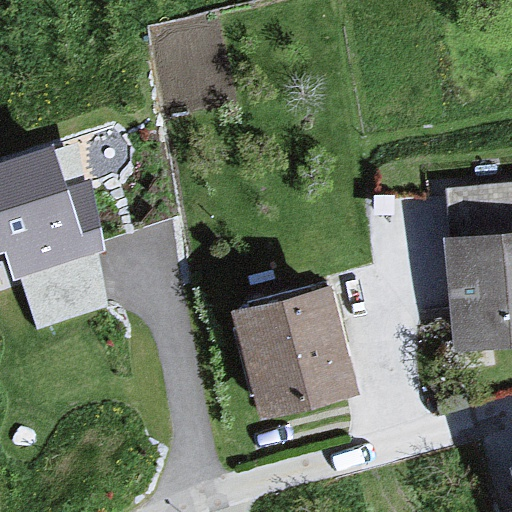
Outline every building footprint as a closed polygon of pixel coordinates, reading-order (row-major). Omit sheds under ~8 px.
[(103,244),(85,188),(64,195),(50,152),(0,168),(0,250),(11,247),(19,272),(103,244)] [(511,171),(440,175),(443,221),(511,216),(511,171)] [(511,233),(431,239),(444,354),(511,348),(511,233)] [(319,286),(229,309),(257,418),(346,395),(319,286)] [(511,511),(511,460),(496,464),(510,511),(511,511)]
